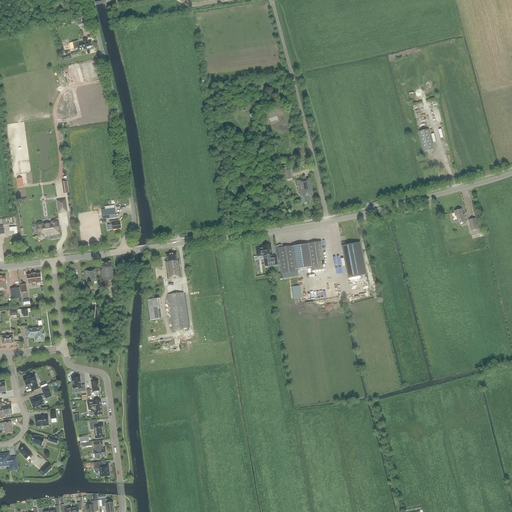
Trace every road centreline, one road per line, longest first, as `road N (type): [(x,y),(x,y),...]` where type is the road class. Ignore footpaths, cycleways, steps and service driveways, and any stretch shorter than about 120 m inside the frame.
road 1 (tertiary): [(122,251),(328,223),(511,174)]
road 2 (unclassified): [(122,251),(132,203),(89,0)]
road 3 (track): [(328,223),(271,0)]
road 4 (residential): [(64,348),(72,366),(107,377),(122,511)]
